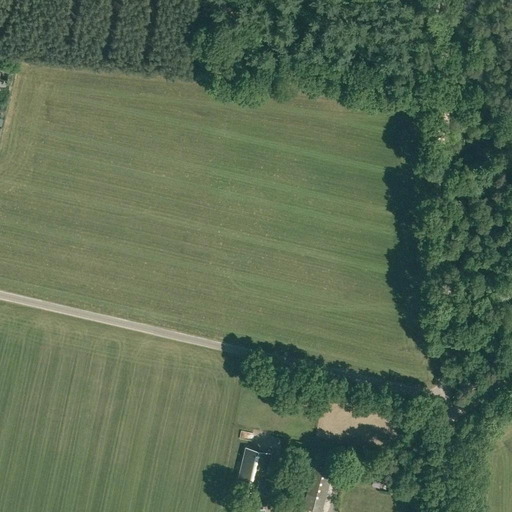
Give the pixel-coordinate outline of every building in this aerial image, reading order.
[(0,84),(8,85),(8,68),(0,68),(0,84)] [(236,486),(263,493),(268,473),(270,473),(271,466),(269,466),(273,452),(246,446),(236,486)] [(303,507),(322,511),(333,472),(313,467),(303,507)] [(373,481),(390,483),(391,472),(374,470),(373,481)] [(264,511),(266,508),(244,503),(242,511),(264,511)]
